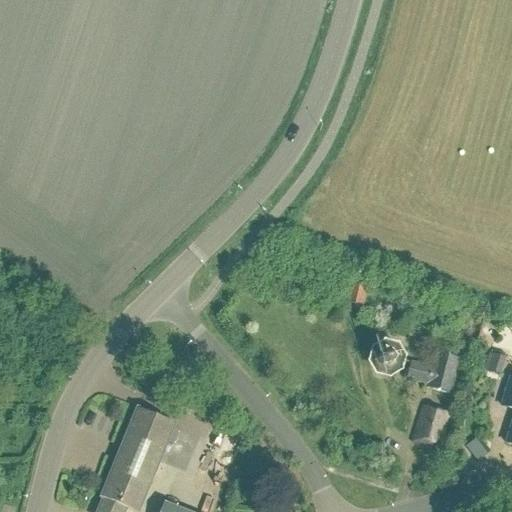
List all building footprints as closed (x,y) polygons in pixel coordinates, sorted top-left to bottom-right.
[(351,282),(346,303),(362,307),(367,286),(351,282)] [(407,381),(429,387),(428,390),(451,396),(460,361),(437,356),(433,371),(411,365),(411,366),(400,363),(395,352),(385,350),(376,354),(374,365),(379,373),(388,376),(397,370),(409,373),(407,381)] [(492,356),(487,373),(498,376),(503,359),(492,356)] [(511,446),(511,378),(511,379),(502,408),(511,410),(511,426),(506,445),(511,446)] [(94,396),(84,417),(110,428),(119,407),(94,396)] [(440,452),(450,415),(421,406),(410,444),(440,452)] [(130,511),(138,511),(174,426),(138,411),(101,500),(103,501),(98,511),(125,511),(126,510),(130,511)]
